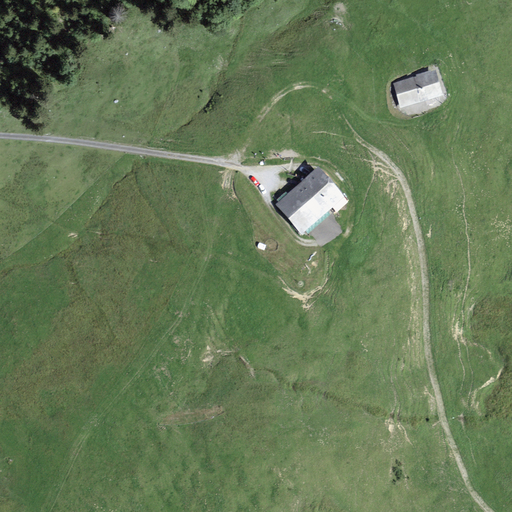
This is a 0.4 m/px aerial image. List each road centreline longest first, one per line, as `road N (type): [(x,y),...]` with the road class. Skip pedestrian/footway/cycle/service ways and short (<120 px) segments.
road 1 (track): [(233,162),(277,98),(306,87),(326,92),(354,141),(397,168),(421,252),(432,374),(466,488),(489,511)]
road 2 (track): [(0,133),(233,162),(267,183)]
